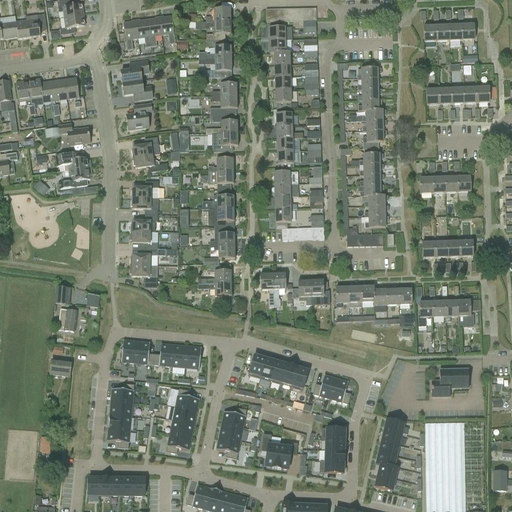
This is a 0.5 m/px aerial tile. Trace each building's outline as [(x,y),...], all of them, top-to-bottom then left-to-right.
[(72,1),(59,2),(57,2),(58,14),(63,13),(64,19),(82,16),(81,6),(77,7),(76,0),(72,1)] [(230,11),(214,11),(214,20),(210,20),(210,18),(205,18),(205,23),(230,23),(230,11)] [(26,23),(29,40),(40,39),(39,33),(46,32),(44,16),(26,19),(26,23)] [(74,29),(84,28),(82,16),(64,19),(65,30),(60,31),(60,32),(50,34),(51,42),(61,40),(60,37),(75,35),(74,29)] [(168,46),(174,45),(171,18),(159,20),(161,37),(167,36),(168,46)] [(159,20),(147,22),(150,49),(156,48),(154,38),(161,37),(159,20)] [(147,22),(135,23),(138,40),(143,40),(145,50),(150,49),(147,22)] [(26,23),(15,24),(17,39),(18,42),(29,40),(26,23)] [(138,40),(135,23),(122,25),(126,52),(132,51),(131,41),(138,40)] [(206,36),(206,42),(225,42),(225,35),(230,35),(230,23),(205,23),(195,24),(188,24),(188,29),(195,29),(195,31),(208,31),(208,29),(214,29),(214,36),(206,36)] [(15,24),(0,26),(2,41),(17,39),(15,24)] [(449,43),(461,42),(461,27),(448,28),(449,43)] [(473,27),(461,27),(461,42),(474,42),(473,27)] [(436,28),(423,29),(424,44),(436,43),(436,28)] [(448,28),(436,28),(436,43),(449,43),(448,28)] [(268,42),(284,41),(283,29),(268,29),(268,42)] [(269,55),(273,55),(284,54),(284,41),(268,42),(269,55)] [(198,54),(198,61),(231,61),(230,48),(225,48),(225,42),(206,42),(206,49),(214,49),(214,57),(211,57),(211,56),(207,56),(207,54),(198,54)] [(273,64),(273,67),(288,66),(288,64),(287,54),(284,54),(273,55),(273,64)] [(199,66),(202,66),(215,66),(215,72),(202,73),(202,80),(219,80),(229,80),(229,73),(231,73),(231,61),(198,61),(199,66)] [(120,73),(121,86),(140,83),(140,76),(148,75),(146,64),(146,63),(137,64),(132,65),(133,71),(120,73)] [(358,81),(362,81),(378,81),(378,80),(378,75),(382,75),(381,70),(380,70),(380,64),(375,64),(371,64),(371,70),(361,71),(362,76),(358,76),(358,81)] [(274,80),(288,79),(288,66),(273,67),(274,80)] [(274,80),(274,92),(289,91),(288,79),(274,80)] [(76,80),(40,85),(43,105),(78,100),(76,80)] [(167,94),(175,94),(175,81),(167,80),(167,94)] [(212,94),(212,97),(237,97),(236,86),(229,86),(229,80),(219,80),(219,85),(219,86),(220,86),(220,93),(212,94)] [(358,92),(362,92),(378,92),(378,91),(378,85),(382,85),(382,80),(378,80),(378,81),(362,81),(362,86),(358,86),(358,92)] [(40,81),(27,83),(31,107),(34,106),(34,111),(38,111),(38,108),(43,108),(43,105),(40,85),(40,81)] [(0,104),(11,103),(8,83),(0,84),(0,104)] [(34,111),(34,106),(31,107),(27,83),(15,85),(18,104),(26,103),(26,107),(28,107),(29,112),(34,111)] [(141,90),(140,83),(121,86),(123,98),(137,96),(138,102),(151,100),(150,89),(141,90)] [(488,89),(475,90),(476,105),(489,104),(488,89)] [(463,90),(451,91),(451,106),(464,106),(463,90)] [(475,90),(463,90),(464,106),(476,105),(475,90)] [(290,110),(289,104),(289,91),(274,92),(275,104),(276,104),(276,110),(290,110)] [(358,103),(362,103),(382,102),(382,101),(379,101),(379,96),(382,96),(382,91),(378,91),(378,92),(362,92),(362,97),(358,97),(358,103)] [(439,107),(438,91),(426,92),(426,107),(439,107)] [(451,91),(438,91),(439,107),(451,106),(451,91)] [(220,116),(233,116),(235,116),(235,110),(237,110),(237,97),(212,97),(212,103),(220,103),(220,111),(210,111),(210,116),(220,116)] [(379,112),(379,106),(382,106),(382,102),(362,103),(362,108),(358,108),(358,113),(366,112),(379,112)] [(138,107),(139,115),(126,117),(128,132),(148,130),(146,115),(152,114),(151,105),(138,107)] [(366,118),(362,118),(362,123),(366,123),(383,123),(383,122),(383,117),(386,117),(386,112),(379,112),(366,112),(366,118)] [(275,115),(276,128),(290,127),(290,115),(275,115)] [(233,123),(233,116),(220,116),(220,130),(205,131),(205,135),(212,135),(237,134),(237,123),(233,123)] [(366,134),(383,133),(383,127),(386,127),(386,122),(383,122),(383,123),(366,123),(366,128),(363,128),(363,134),(366,134)] [(66,127),(58,128),(58,129),(59,136),(67,135),(68,148),(89,145),(87,130),(71,132),(70,126),(66,127)] [(291,141),(302,140),(302,136),(291,136),(290,127),(276,128),(276,141),(291,141)] [(58,129),(44,131),(45,139),(59,137),(59,136),(58,129)] [(363,139),(363,144),(362,144),(362,151),(378,151),(378,144),(383,144),(383,138),(386,138),(386,133),(383,133),(366,134),(366,139),(363,139)] [(238,148),(237,134),(212,135),(212,141),(213,155),(232,155),(232,148),(235,148),(238,148)] [(189,136),(179,136),(179,154),(189,154),(189,136)] [(130,152),(131,160),(151,157),(150,150),(154,150),(156,148),(156,146),(158,145),(157,139),(144,141),(144,144),(142,146),(142,147),(132,149),(132,152),(130,152)] [(276,141),(277,153),(291,153),(291,141),(276,141)] [(17,145),(0,147),(0,153),(18,151),(17,145)] [(321,152),(308,152),(308,165),(321,165),(321,158),(321,152)] [(291,153),(277,153),(277,166),(278,170),(292,169),(292,165),(291,153)] [(0,164),(0,179),(2,179),(4,177),(8,177),(7,169),(7,164),(13,163),(17,162),(15,155),(0,156),(0,159),(1,164),(0,164)] [(64,172),(68,172),(91,169),(90,162),(89,162),(88,159),(78,161),(77,155),(60,157),(55,157),(57,168),(63,167),(64,172)] [(359,167),(363,167),(379,167),(379,161),(383,161),(383,156),(363,155),(363,162),(359,161),(359,167)] [(45,165),(45,157),(35,157),(36,165),(45,165)] [(151,157),(131,160),(133,168),(134,167),(135,170),(146,169),(146,170),(148,171),(148,174),(167,172),(166,165),(159,166),(158,165),(156,163),(152,164),(151,157)] [(208,168),(208,172),(233,172),(233,160),(216,161),(216,169),(213,170),(213,168),(208,168)] [(359,178),(363,178),(379,178),(379,177),(379,171),(383,171),(383,166),(379,167),(363,167),(363,172),(359,172),(359,178)] [(91,169),(68,172),(69,179),(61,180),(61,185),(57,185),(58,191),(76,189),(76,183),(91,181),(90,178),(92,178),(91,169)] [(230,186),(233,185),(233,172),(208,172),(208,186),(217,186),(217,192),(231,191),(230,186)] [(288,174),(273,174),(274,187),(289,186),(298,186),(297,173),(288,174)] [(359,188),(363,188),(380,188),(380,181),(383,181),(383,177),(379,177),(379,178),(363,178),(363,182),(359,182),(359,188)] [(470,194),(469,178),(457,179),(457,194),(470,194)] [(444,179),(433,180),(433,195),(445,195),(444,179)] [(457,179),(444,179),(445,195),(457,194),(457,179)] [(419,196),(433,195),(433,180),(419,180),(419,196)] [(42,194),(47,189),(38,182),(34,187),(42,194)] [(130,192),(130,200),(149,200),(158,200),(158,183),(145,183),(144,187),(143,188),(143,189),(132,189),(132,192),(130,192)] [(274,195),(274,200),(289,199),(298,199),(298,194),(289,194),(289,186),(274,187),(274,189),(271,190),(271,194),(274,195)] [(359,198),(367,199),(380,199),(380,198),(380,192),(383,192),(383,187),(380,188),(363,188),(363,193),(359,193),(359,198)] [(72,198),(85,196),(84,190),(71,192),(72,198)] [(208,203),(208,211),(234,210),(234,198),(232,198),(231,198),(231,191),(217,192),(217,198),(213,198),(213,203),(208,203)] [(367,204),(364,204),(363,209),(367,209),(384,209),(384,208),(384,203),(387,203),(387,198),(380,198),(380,199),(367,199),(367,204)] [(274,200),(275,212),(289,212),(296,211),(296,206),(289,207),(289,199),(274,200)] [(144,214),(144,217),(158,217),(158,211),(149,211),(149,200),(130,200),(130,208),(131,208),(131,211),(141,211),(144,214)] [(363,219),(367,219),(384,219),(384,213),(388,213),(388,208),(384,208),(384,209),(367,209),(367,214),(364,214),(363,219)] [(234,210),(208,211),(208,227),(214,227),(214,229),(230,228),(230,223),(234,223),(234,210)] [(180,229),(188,229),(188,212),(180,212),(180,229)] [(289,212),(275,212),(275,224),(290,224),(289,212)] [(129,226),(129,234),(149,234),(154,234),(154,224),(158,224),(158,217),(144,217),(144,221),(142,222),(142,223),(131,223),(131,226),(129,226)] [(323,223),(323,217),(310,217),(310,224),(311,224),(311,229),(324,229),(324,223),(323,223)] [(384,219),(367,219),(367,224),(364,224),(364,229),(384,229),(384,223),(388,223),(388,219),(384,219)] [(480,219),(471,219),(471,229),(481,228),(480,219)] [(214,243),(209,243),(209,247),(233,247),(233,235),(230,235),(230,228),(214,229),(214,243)] [(157,251),(157,245),(149,244),(149,234),(129,234),(129,242),(131,242),(131,245),(141,245),(144,247),(144,251),(157,251)] [(459,243),(447,244),(447,259),(460,259),(459,243)] [(472,258),(471,243),(459,243),(460,259),(472,258)] [(422,260),(435,260),(434,244),(421,245),(422,260)] [(447,244),(434,244),(435,260),(447,259),(447,244)] [(218,260),(233,260),(233,248),(233,247),(209,247),(209,254),(215,254),(215,252),(218,252),(218,260),(203,260),(203,267),(209,267),(218,267),(218,260)] [(165,251),(157,251),(144,251),(143,255),(142,256),(142,257),(130,256),(130,260),(129,260),(129,267),(157,268),(157,257),(165,257),(172,257),(172,251),(165,251)] [(130,278),(143,279),(143,285),(157,285),(157,268),(129,267),(129,275),(130,275),(130,278)] [(190,283),(190,286),(197,286),(230,285),(229,274),(229,267),(218,267),(209,267),(209,275),(214,275),(214,283),(211,284),(211,281),(197,282),(190,283)] [(272,275),(259,276),(260,293),(269,292),(269,296),(268,296),(268,300),(268,301),(268,310),(274,309),(273,301),(272,275)] [(284,275),(272,275),(273,301),(274,309),(280,309),(280,302),(278,300),(278,292),(285,292),(285,291),(284,275)] [(291,291),(292,299),(298,299),(306,299),(306,307),(309,307),(308,282),(297,283),(298,291),(291,291)] [(323,282),(308,282),(309,307),(313,306),(329,306),(329,293),(323,293),(323,291),(327,291),(327,284),(323,284),(323,282)] [(197,292),(215,291),(215,298),(230,297),(230,285),(197,286),(197,292)] [(361,304),(373,304),(373,292),(373,288),(360,289),(361,304)] [(56,289),(55,306),(66,306),(67,290),(56,289)] [(348,305),(348,289),(335,290),(336,310),(341,309),(341,305),(348,305)] [(360,289),(348,289),(348,305),(348,310),(361,309),(361,304),(360,289)] [(398,291),(385,292),(386,308),(398,307),(398,291)] [(398,307),(411,307),(410,291),(398,291),(398,307)] [(373,292),(373,304),(373,308),(386,308),(385,292),(373,292)] [(85,295),(84,307),(97,308),(97,296),(85,295)] [(457,319),(456,302),(444,303),(445,319),(445,324),(450,323),(450,319),(457,319)] [(469,302),(456,302),(457,319),(458,327),(463,327),(463,318),(470,318),(470,312),(480,312),(479,302),(469,303),(469,302)] [(444,303),(431,304),(432,320),(445,319),(444,303)] [(431,304),(419,304),(420,319),(417,319),(418,329),(426,328),(426,320),(432,320),(431,304)] [(77,313),(60,311),(58,332),(74,334),(77,313)] [(123,342),(121,364),(135,365),(137,343),(123,342)] [(137,343),(135,365),(153,367),(154,356),(148,356),(150,344),(137,343)] [(154,356),(153,367),(171,369),(173,347),(160,346),(159,357),(154,356)] [(173,347),(171,369),(185,370),(187,348),(173,347)] [(50,355),(62,357),(63,350),(51,348),(50,355)] [(187,348),(185,370),(199,371),(201,349),(187,348)] [(255,356),(249,377),(260,380),(266,359),(255,356)] [(266,359),(260,380),(270,383),(276,362),(266,359)] [(71,363),(51,360),(49,377),(69,379),(71,363)] [(276,362),(270,383),(281,386),(282,384),(281,384),(287,365),(276,362)] [(287,365),(281,384),(282,384),(292,387),(297,368),(287,365)] [(292,387),(292,389),(302,393),(308,371),(297,368),(292,387)] [(431,399),(449,398),(449,391),(468,390),(468,371),(439,371),(439,383),(431,383),(431,399)] [(315,386),(312,396),(318,398),(330,401),(336,380),(324,377),(321,387),(315,386)] [(497,378),(497,386),(507,386),(506,378),(497,378)] [(336,380),(330,401),(342,405),(348,406),(351,396),(345,394),(348,384),(336,380)] [(154,398),(155,385),(151,385),(148,384),(147,397),(149,397),(154,398)] [(112,390),(110,404),(132,405),(134,386),(123,385),(123,391),(112,390)] [(179,390),(175,409),(197,414),(199,401),(188,398),(190,392),(179,390)] [(110,404),(109,417),(131,419),(132,405),(110,404)] [(224,413),(221,426),(243,430),(246,417),(247,410),(236,408),(235,415),(224,413)] [(175,409),(172,422),(194,426),(197,414),(175,409)] [(109,417),(108,430),(130,432),(131,419),(109,417)] [(254,433),(257,421),(249,419),(246,431),(254,433)] [(386,421),(384,432),(401,436),(404,425),(386,421)] [(172,422),(170,435),(191,439),(194,426),(172,422)] [(465,511),(465,507),(484,506),(483,473),(482,425),(424,426),(425,474),(425,511),(465,511)] [(221,426),(219,438),(240,443),(243,430),(221,426)] [(108,430),(107,443),(118,444),(117,450),(128,451),(130,432),(108,430)] [(321,430),(321,441),(326,442),(344,442),(345,431),(327,430),(321,430)] [(384,432),(381,443),(399,447),(401,436),(384,432)] [(170,435),(166,454),(177,456),(178,450),(189,452),(191,439),(170,435)] [(263,436),(261,452),(267,453),(265,468),(277,470),(280,446),(270,445),(271,437),(263,436)] [(219,438),(216,451),(227,453),(226,459),(237,461),(238,456),(240,443),(219,438)] [(326,442),(326,452),(344,453),(344,442),(326,442)] [(381,443),(378,454),(396,458),(399,447),(381,443)] [(280,446),(277,470),(288,471),(290,456),(296,457),(298,446),(291,445),(291,448),(280,446)] [(50,454),(51,447),(40,446),(39,453),(50,454)] [(326,452),(326,463),(344,464),(344,453),(326,452)] [(378,454),(376,465),(380,466),(393,469),(396,458),(378,454)] [(320,463),(319,474),(325,474),(343,475),(344,464),(326,463),(320,463)] [(380,466),(377,477),(395,481),(397,470),(393,469),(380,466)] [(492,474),(492,493),(505,493),(505,492),(511,492),(511,482),(505,482),(505,474),(492,474)] [(377,477),(375,488),(392,492),(395,481),(377,477)] [(88,479),(88,497),(99,497),(99,479),(88,479)] [(99,479),(99,497),(110,497),(111,479),(99,479)] [(111,479),(110,497),(122,498),(122,480),(111,479)] [(122,480),(122,498),(133,498),(133,480),(122,480)] [(133,480),(133,498),(144,498),(145,480),(133,480)] [(188,497),(186,506),(192,508),(204,511),(210,490),(197,487),(194,498),(188,497)] [(210,490),(204,511),(206,511),(217,511),(222,493),(210,490)] [(222,493),(217,511),(230,511),(235,497),(222,493)] [(235,497),(230,511),(245,511),(244,511),(248,500),(235,497)]
